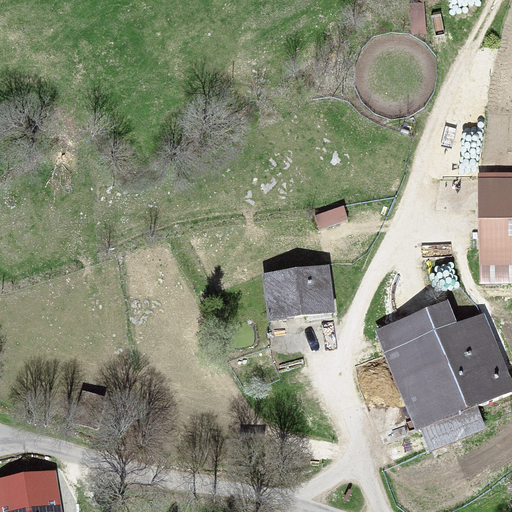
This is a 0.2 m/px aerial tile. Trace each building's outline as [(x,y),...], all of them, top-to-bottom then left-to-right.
[(412,34),(427,33),(425,3),(410,4),(412,34)] [(511,173),(477,174),(479,285),(511,284),(511,173)] [(351,228),(343,206),(314,216),(321,238),(351,228)] [(329,267),(261,276),(267,324),(335,315),(329,267)] [(448,302),(374,332),(415,433),(420,431),(429,453),(487,430),(478,407),(511,393),(511,382),(484,313),(457,324),(448,302)] [(62,511),(56,471),(0,479),(0,511),(62,511)]
